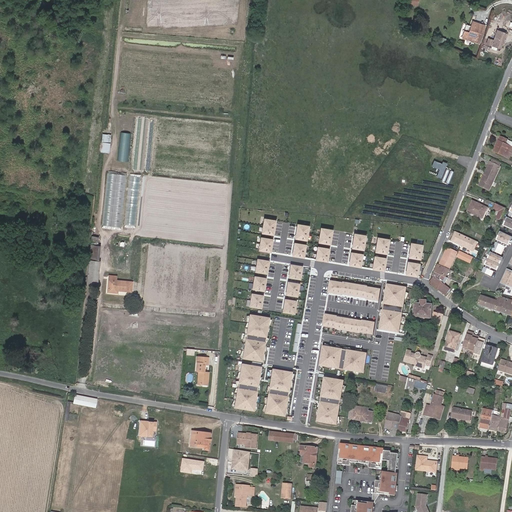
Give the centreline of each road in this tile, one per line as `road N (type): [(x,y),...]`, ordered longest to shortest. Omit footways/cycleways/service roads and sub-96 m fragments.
road 1 (residential): [(511,67),(423,282)]
road 2 (residential): [(226,417),(0,373)]
road 3 (residential): [(294,428),(322,265)]
